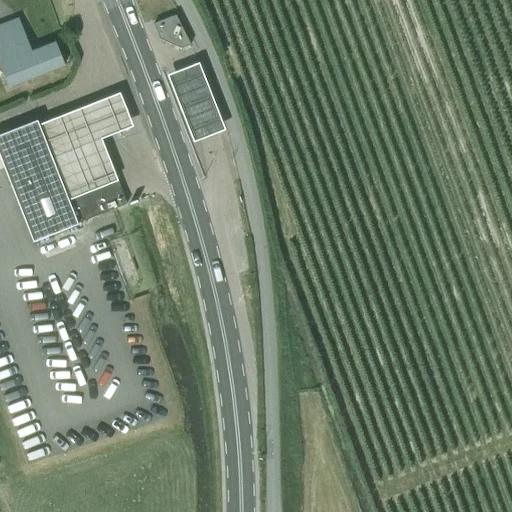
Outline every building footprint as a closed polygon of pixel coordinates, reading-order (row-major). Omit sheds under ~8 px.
[(181,48),(190,45),(175,16),(153,24),(159,39),(181,48)] [(0,67),(8,87),(63,65),(54,42),(29,52),(16,19),(0,25),(0,67)] [(197,62),(164,75),(189,142),(222,130),(197,62)] [(132,126),(119,91),(36,123),(63,195),(115,176),(100,138),(132,126)] [(36,123),(35,121),(0,134),(0,161),(31,241),(75,224),(74,223),(124,204),(115,176),(63,195),(36,123)]
